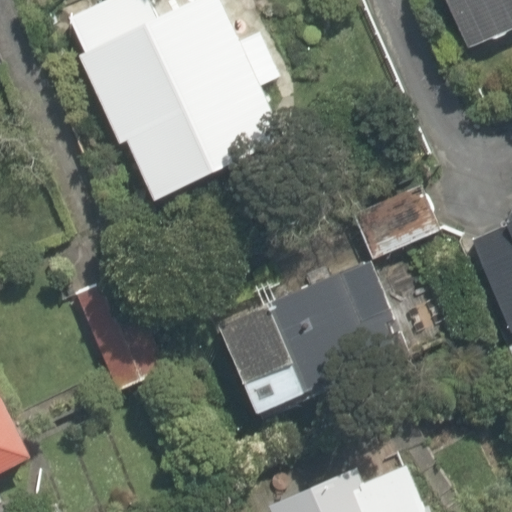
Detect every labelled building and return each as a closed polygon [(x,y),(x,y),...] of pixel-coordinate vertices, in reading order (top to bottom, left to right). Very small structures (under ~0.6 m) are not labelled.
[(185,0),(166,9),(161,0),(80,0),(66,7),(160,215),(303,151),(279,98),(297,90),(272,33),(254,41),(235,0),(185,0)] [(511,0),(456,0),(477,57),(511,44),(511,0)] [(511,233),(478,248),(511,322),(511,233)] [(423,249),(374,269),(413,366),(462,346),(423,249)] [(346,266),(224,314),(270,431),(392,382),(346,266)] [(138,271),(79,295),(121,397),(180,373),(138,271)] [(0,501),(55,475),(0,360),(0,501)] [(449,511),(429,463),(309,511),(449,511)]
